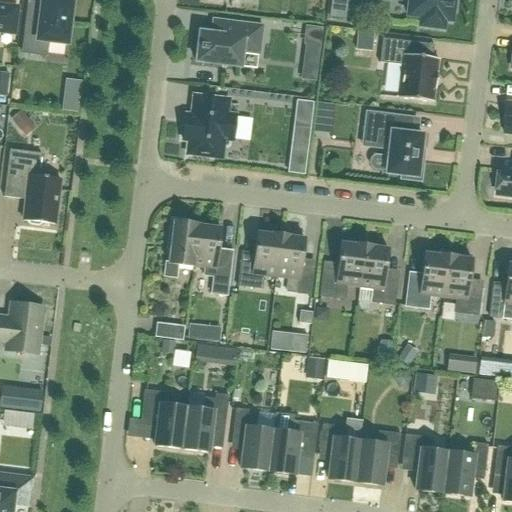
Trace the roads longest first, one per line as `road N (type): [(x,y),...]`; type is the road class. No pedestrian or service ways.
road 1 (residential): [(461,221),(144,183)]
road 2 (residential): [(334,511),(107,485)]
road 3 (residential): [(488,0),(461,221)]
road 4 (residential): [(132,285),(107,485)]
road 5 (residential): [(166,0),(144,183)]
road 6 (residential): [(0,272),(132,285)]
